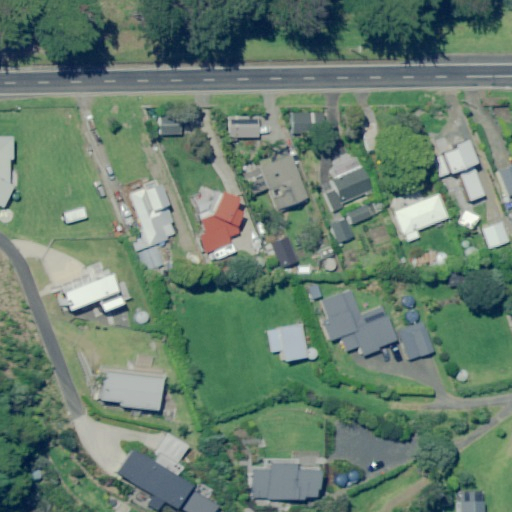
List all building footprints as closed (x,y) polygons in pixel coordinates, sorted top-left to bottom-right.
[(371,106),(357,108),(363,140),(377,138),(371,106)] [(290,111),(289,134),(325,134),(326,112),(290,111)] [(125,132),(117,116),(109,120),(116,136),(125,132)] [(254,137),(255,117),(226,116),(225,136),(254,137)] [(178,133),(177,121),(156,123),(157,134),(178,133)] [(482,192),(464,144),(436,155),(445,178),(457,173),(466,198),(482,192)] [(304,197),(284,147),(249,161),(236,166),(248,194),(265,187),(274,209),(304,197)] [(511,193),(511,164),(495,171),(504,196),(511,193)] [(318,165),(306,165),(307,178),(318,177),(318,165)] [(365,191),(357,169),(329,180),(332,189),(322,193),(328,211),(340,207),(338,201),(365,191)] [(152,183),(150,179),(138,184),(139,188),(137,188),(125,193),(134,215),(139,228),(126,233),(131,244),(133,250),(142,272),(168,262),(161,244),(176,239),(170,224),(170,223),(169,221),(168,219),(167,216),(163,205),(154,182),(152,183)] [(242,203),(216,191),(208,209),(194,214),(202,234),(195,237),(201,253),(226,243),(223,235),(232,232),(231,226),(242,203)] [(444,216),(434,194),(390,211),(402,241),(415,236),(412,229),(444,216)] [(349,224),(374,215),(373,213),(382,210),(378,199),(344,210),(349,224)] [(477,224),(472,206),(454,211),(458,229),(477,224)] [(349,238),(343,217),(328,222),(334,243),(349,238)] [(505,241),(499,221),(480,227),(485,246),(505,241)] [(294,261),(285,236),(267,243),(276,268),(294,261)] [(432,265),(430,251),(410,254),(412,268),(432,265)] [(98,311),(120,303),(119,299),(128,296),(122,281),(111,285),(106,272),(57,291),(64,310),(93,299),(98,311)] [(314,283),(306,286),(310,299),(318,297),(314,283)] [(357,315),(348,289),(318,300),(324,317),(318,319),(325,340),(337,336),(342,350),(355,345),(358,353),(392,341),(380,306),(357,315)] [(507,318),(511,316),(511,293),(508,295),(500,297),(507,318)] [(146,313),(136,310),(133,320),(143,323),(146,313)] [(430,350),(419,320),(395,329),(406,360),(430,350)] [(273,327),(264,329),(268,352),(277,350),(279,361),(290,359),(303,357),(297,324),(273,327)] [(153,377),(99,371),(96,399),(116,401),(115,406),(150,409),(153,377)] [(183,485),(124,450),(111,473),(170,507),(183,485)] [(290,459),(262,457),(261,469),(250,468),(248,497),(297,499),(297,496),(314,497),(316,470),(289,469),(290,459)] [(480,511),(482,491),(457,490),(456,511),(480,511)]
